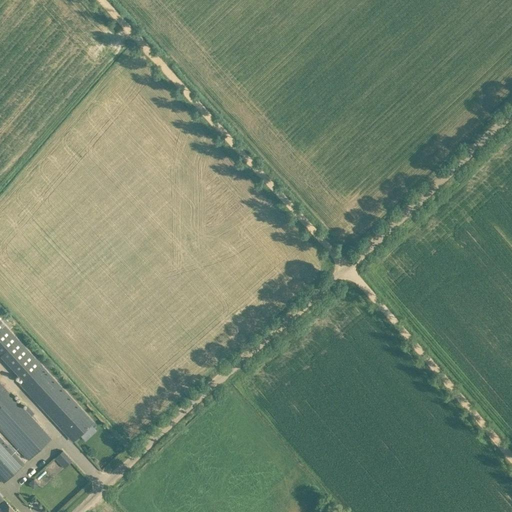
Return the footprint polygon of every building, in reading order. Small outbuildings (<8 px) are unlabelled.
[(0,319),(0,357),(1,356),(23,381),(20,383),(55,421),(62,429),(65,426),(77,438),(94,422),(76,402),(7,327),(0,319)] [(0,427),(29,460),(50,440),(51,438),(31,416),(23,408),(0,382),(0,427)] [(0,477),(4,482),(25,463),(18,456),(0,436),(0,477)] [(68,455),(60,463),(64,468),(72,460),(68,455)] [(34,479),(29,484),(33,488),(38,484),(34,479)] [(0,511),(16,511),(11,506),(4,498),(0,494),(0,511)]
